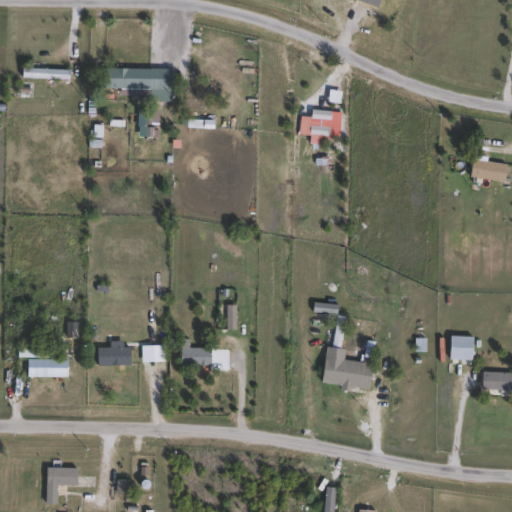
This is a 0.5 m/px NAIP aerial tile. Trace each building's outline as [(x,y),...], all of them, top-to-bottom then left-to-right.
[(22,81),(22,70),(69,70),(69,81),(22,81)] [(103,81),(153,81),(153,78),(171,79),(171,104),(152,103),(152,98),(131,97),(131,90),(103,90),(103,81)] [(223,102),(190,101),(191,83),(223,84),(223,102)] [(309,111),(308,118),(298,117),(297,135),(308,136),(307,144),(311,145),(311,150),(316,150),(316,148),(319,148),(320,144),(326,145),(327,137),(337,138),(339,113),(309,111)] [(508,166),(505,184),(470,179),(474,157),(487,159),(487,163),(508,166)] [(327,349),(333,350),(337,318),(345,319),(340,351),(346,351),(345,362),(373,366),(369,393),(321,387),(327,349)] [(473,362),(450,362),(450,338),(473,338),(473,362)] [(97,349),(130,349),(130,368),(97,368),(97,349)] [(212,349),(212,368),(181,368),(181,349),(212,349)] [(28,379),(28,359),(19,359),(19,350),(58,351),(58,361),(68,361),(67,379),(28,379)] [(511,397),(480,397),(480,374),(511,374),(511,397)] [(77,487),(57,487),(57,505),(46,505),(46,469),(77,469),(77,487)] [(127,495),(117,495),(118,482),(128,482),(127,495)]
